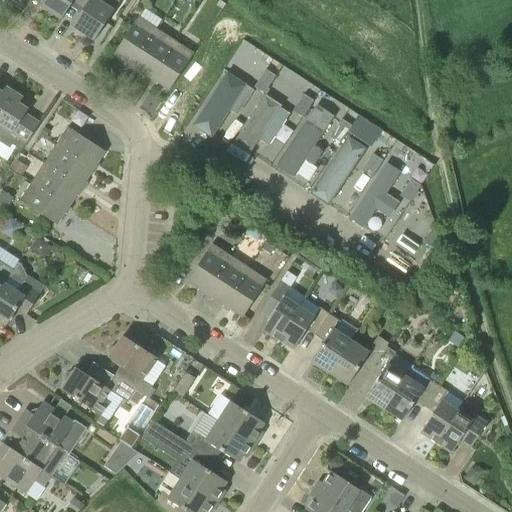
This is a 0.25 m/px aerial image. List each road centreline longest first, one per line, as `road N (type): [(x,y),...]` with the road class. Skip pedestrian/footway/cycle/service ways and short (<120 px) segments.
road 1 (track): [(511,413),(440,157),(416,0)]
road 2 (residential): [(146,157),(241,167),(368,249)]
road 3 (residential): [(322,411),(123,285)]
road 4 (residential): [(146,157),(137,131),(118,114),(0,36)]
road 5 (residential): [(322,411),(478,511)]
road 6 (residential): [(0,370),(123,285)]
road 7 (residential): [(123,285),(146,157)]
road 8 (residential): [(254,511),(322,411)]
